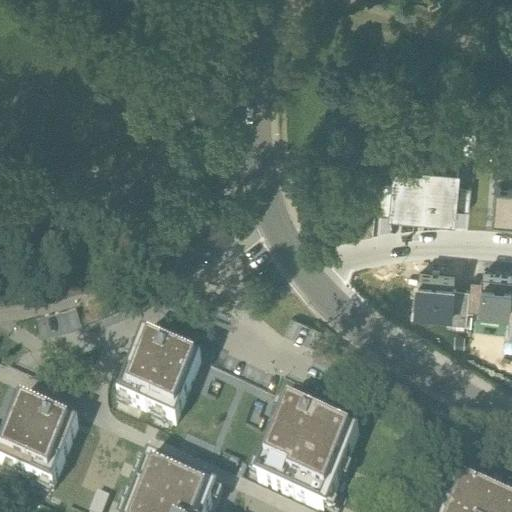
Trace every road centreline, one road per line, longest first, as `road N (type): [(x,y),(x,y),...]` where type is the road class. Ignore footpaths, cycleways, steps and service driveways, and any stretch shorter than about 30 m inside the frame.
road 1 (tertiary): [(284,0),(254,94),(257,164),(275,227),(310,281)]
road 2 (tertiary): [(310,281),(375,347),(511,432)]
road 3 (residential): [(310,281),(385,255),(446,248),(511,256)]
